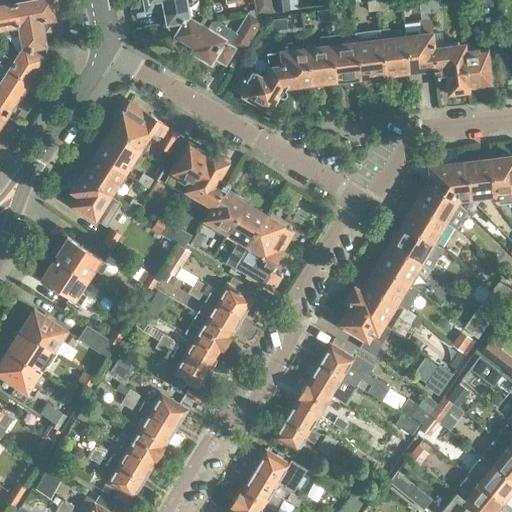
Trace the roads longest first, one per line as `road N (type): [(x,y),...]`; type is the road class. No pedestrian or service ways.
road 1 (residential): [(171,511),(356,200)]
road 2 (residential): [(356,200),(104,49)]
road 3 (tertiary): [(0,250),(29,173),(104,49)]
